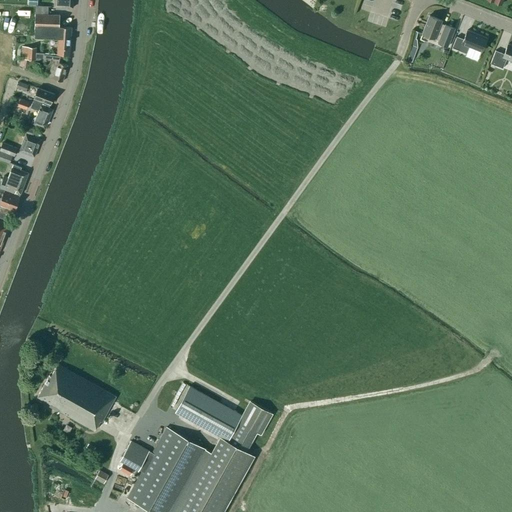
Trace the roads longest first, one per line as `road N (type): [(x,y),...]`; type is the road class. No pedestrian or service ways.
road 1 (residential): [(187,344),(394,65),(420,0)]
road 2 (track): [(229,511),(287,408),(468,374),(511,323)]
road 3 (tertiary): [(0,275),(69,90),(84,0)]
